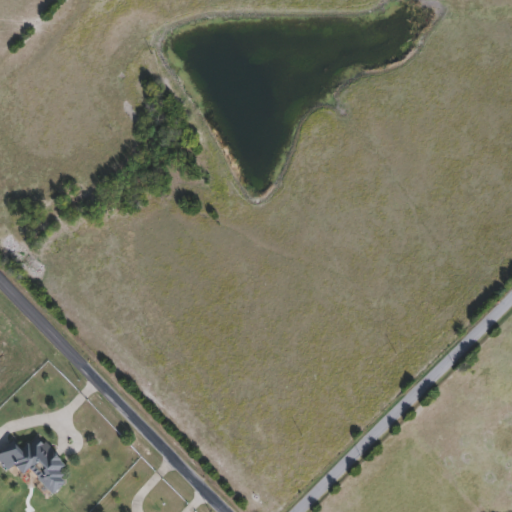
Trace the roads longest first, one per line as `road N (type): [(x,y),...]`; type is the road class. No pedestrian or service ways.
road 1 (tertiary): [(0,279),(226,511)]
road 2 (tertiary): [(297,511),(511,297)]
